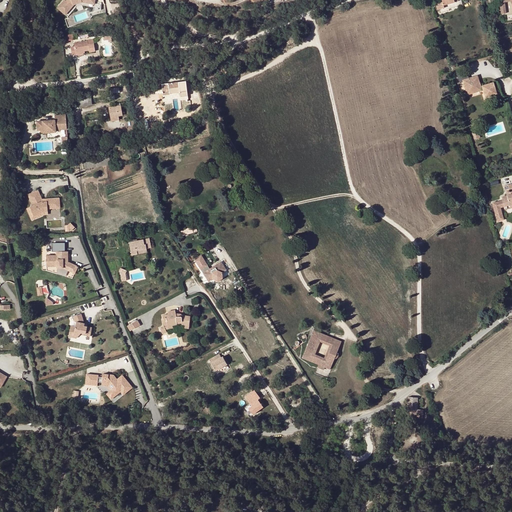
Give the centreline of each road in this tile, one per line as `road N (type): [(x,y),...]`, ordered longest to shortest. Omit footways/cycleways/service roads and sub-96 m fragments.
road 1 (track): [(430,374),(420,344),(418,250),(352,189),(308,12)]
road 2 (residential): [(349,0),(143,56),(109,76),(0,92)]
road 3 (track): [(357,197),(275,206),(215,112),(214,87),(317,38)]
road 4 (residential): [(162,426),(85,239),(75,180),(64,172)]
road 5 (track): [(403,393),(365,380),(356,344),(302,280),(270,203)]
road 6 (unclassified): [(511,465),(393,458),(403,393)]
road 7 (residential): [(294,429),(201,288)]
road 8 (tertiary): [(403,393),(511,310)]
road 9 (residential): [(162,426),(294,429)]
road 10 (residential): [(40,428),(162,426)]
